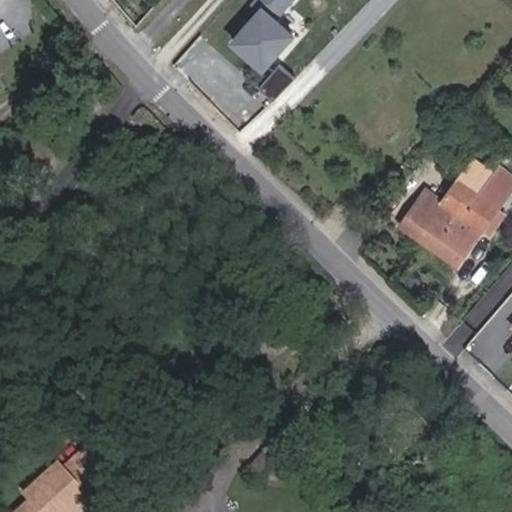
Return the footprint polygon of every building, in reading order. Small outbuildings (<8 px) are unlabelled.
[(253,0),(249,5),(257,13),(227,46),(261,76),(294,38),(276,22),(296,0),(253,0)] [(511,180),(496,170),(487,183),(508,197),(511,190),(511,180)] [(444,197),(432,188),(407,223),(431,241),(444,224),(453,229),(477,197),(454,182),(444,197)] [(505,217),(498,211),(508,197),(487,183),(477,197),(453,229),(444,224),(431,241),(432,242),(463,263),(483,232),(489,237),(505,217)] [(410,376),(392,359),(374,378),(377,381),(370,389),(384,401),(390,393),(394,394),(410,376)] [(421,416),(388,451),(404,466),(427,488),(450,464),(430,445),(439,434),(421,416)] [(296,429),(301,434),(311,425),(305,420),(296,429)] [(269,480),(318,432),(311,425),(301,434),(296,429),(257,468),(269,480)] [(395,475),(404,466),(388,451),(379,460),(395,475)] [(38,492),(44,498),(31,511),(29,511),(94,511),(97,510),(99,511),(106,511),(127,492),(92,454),(70,474),(64,468),(38,492)] [(31,511),(44,498),(38,492),(26,504),(31,511)]
